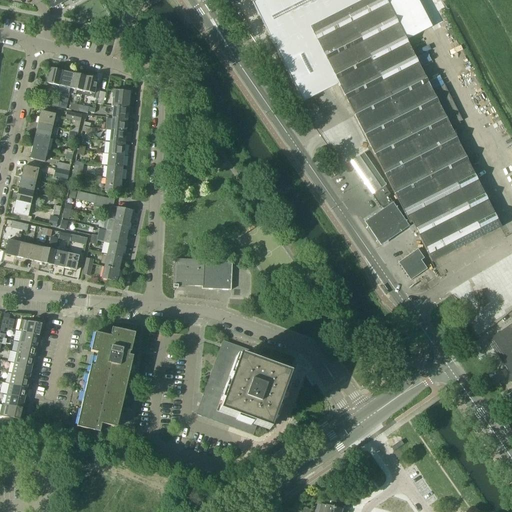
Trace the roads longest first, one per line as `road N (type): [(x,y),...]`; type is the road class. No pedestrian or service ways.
road 1 (tertiary): [(409,309),(198,0)]
road 2 (residential): [(153,305),(155,82),(33,43)]
road 3 (residential): [(308,350),(278,432),(266,449),(252,448),(185,422),(195,312)]
road 4 (residential): [(0,204),(33,43)]
road 5 (tertiary): [(236,511),(363,421)]
road 6 (unclassified): [(409,309),(511,247)]
